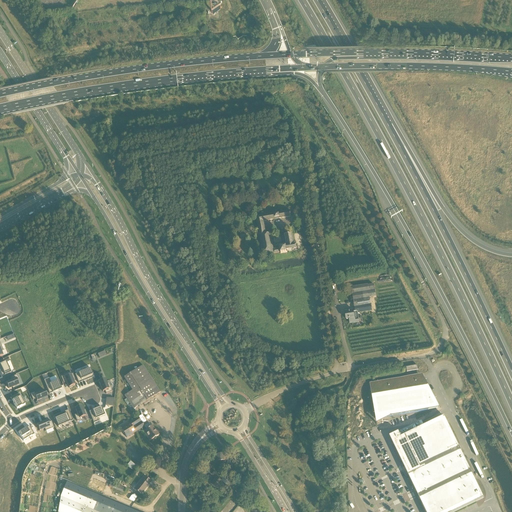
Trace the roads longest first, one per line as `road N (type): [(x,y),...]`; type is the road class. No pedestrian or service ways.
road 1 (motorway): [(302,0),(421,215),(511,405)]
road 2 (motorway): [(321,91),(511,436)]
road 3 (primary): [(0,109),(181,77),(294,68)]
road 4 (motorway): [(511,371),(388,125)]
road 5 (secondary): [(228,404),(89,169)]
road 6 (residential): [(424,286),(443,322),(436,351),(313,379),(245,411)]
road 7 (secondary): [(81,177),(220,409)]
road 8 (primary): [(266,56),(0,94)]
road 9 (trunk): [(323,67),(511,71)]
road 10 (motorway): [(511,255),(461,231),(388,125)]
road 11 (trunk): [(511,57),(342,52)]
road 12 (secondary): [(89,169),(0,31)]
road 13 (motorway): [(388,125),(316,0)]
road 14 (secondary): [(0,51),(78,171)]
